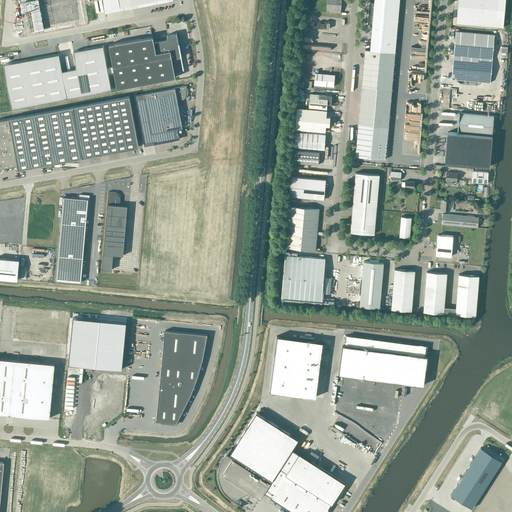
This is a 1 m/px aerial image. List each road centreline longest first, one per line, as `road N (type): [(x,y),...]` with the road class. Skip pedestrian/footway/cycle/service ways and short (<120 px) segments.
road 1 (unclassified): [(355,0),(335,231),(345,244),(404,249),(424,234),(443,0)]
road 2 (unclassified): [(0,186),(194,148),(201,69),(191,10)]
road 3 (primary): [(278,0),(249,304)]
road 4 (unclassified): [(9,0),(7,34),(16,41),(191,10)]
road 5 (unclassified): [(511,446),(479,425),(466,428),(412,511)]
road 6 (primary): [(208,435),(241,373),(249,304)]
road 7 (unknown): [(297,332),(324,335),(332,345),(319,442)]
road 8 (unclassified): [(121,450),(0,436)]
